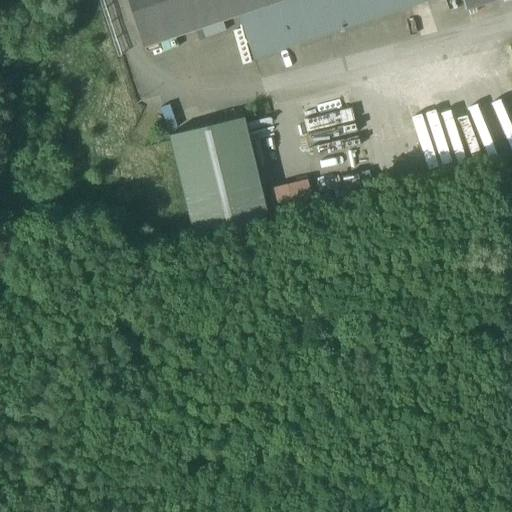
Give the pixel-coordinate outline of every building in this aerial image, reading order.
[(288,0),(126,0),(141,47),(238,16),(288,0)] [(248,54),(421,0),(288,0),(238,16),(248,54)] [(461,0),(464,9),(492,0),(461,0)] [(243,118),(168,136),(192,233),(266,215),(243,118)] [(307,181),(267,191),(272,211),(312,201),(307,181)]
